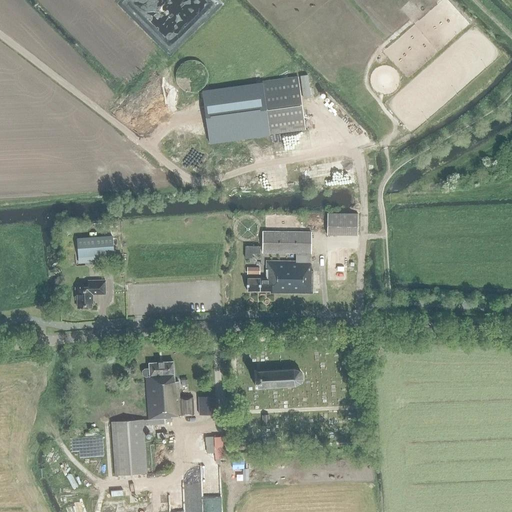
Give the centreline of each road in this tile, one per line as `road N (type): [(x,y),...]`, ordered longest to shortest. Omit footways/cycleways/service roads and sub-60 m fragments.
road 1 (unclassified): [(357,325),(361,198),(353,153),(188,178),(0,35)]
road 2 (secondary): [(0,347),(357,325)]
road 3 (secondary): [(357,325),(511,333)]
